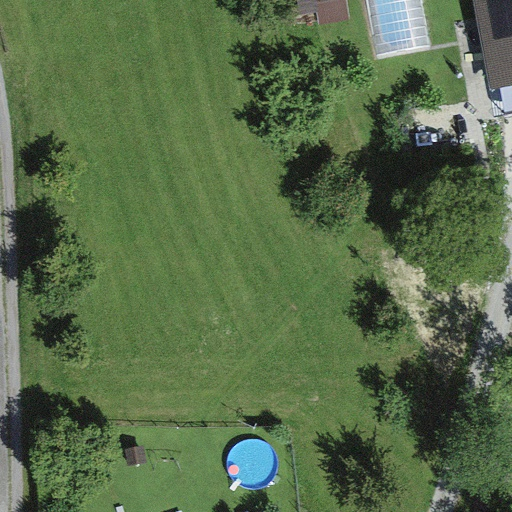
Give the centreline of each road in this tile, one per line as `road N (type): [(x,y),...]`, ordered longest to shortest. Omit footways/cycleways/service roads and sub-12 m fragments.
road 1 (track): [(0,136),(17,511)]
road 2 (track): [(511,263),(481,387),(432,511)]
